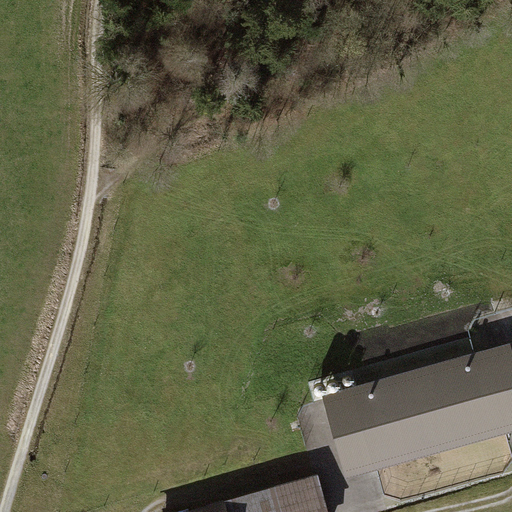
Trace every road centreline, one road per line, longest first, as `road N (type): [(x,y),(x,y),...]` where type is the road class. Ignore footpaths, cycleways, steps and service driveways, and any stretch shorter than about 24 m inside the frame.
road 1 (track): [(101,0),(85,224),(4,511)]
road 2 (track): [(91,191),(231,102),(286,0)]
